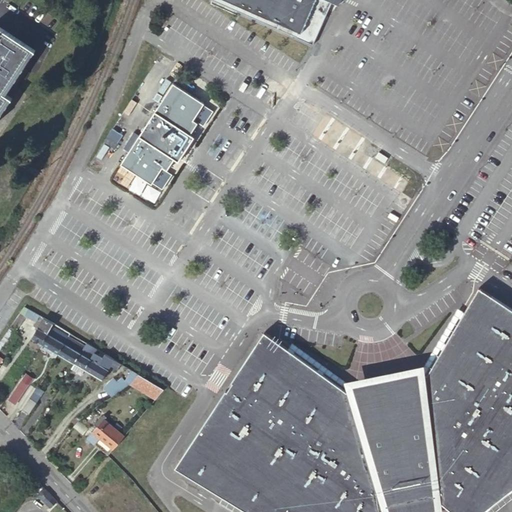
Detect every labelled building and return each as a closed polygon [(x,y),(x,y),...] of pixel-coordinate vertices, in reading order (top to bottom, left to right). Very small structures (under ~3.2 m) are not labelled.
[(212,0),(313,45),(333,1),(330,0),(212,0)] [(33,49),(0,27),(0,111),(10,97),(4,93),(33,49)] [(131,151),(123,163),(153,184),(153,182),(163,189),(173,174),(163,167),(171,156),(172,156),(175,151),(179,154),(183,150),(186,144),(189,139),(185,137),(188,132),(187,131),(194,120),(195,120),(204,126),(214,112),(204,105),(205,104),(175,84),(141,135),(131,151)] [(171,156),(163,167),(168,170),(176,159),(179,161),(196,137),(192,134),(199,123),(194,120),(187,131),(188,132),(185,137),(189,139),(186,144),(183,150),(179,154),(175,151),(172,156),(171,156)] [(110,136),(119,143),(125,135),(115,128),(110,136)] [(125,147),(131,151),(141,135),(135,131),(125,147)] [(106,141),(116,148),(119,143),(110,136),(106,141)] [(453,511),(483,511),(494,504),(511,489),(511,306),(481,285),(429,375),(421,376),(421,374),(420,375),(422,389),(360,402),(357,388),(355,388),(356,390),(348,391),(266,331),(248,359),(233,381),(235,382),(229,391),(228,390),(211,412),(178,467),(249,511),(386,511),(390,505),(434,496),(453,511)] [(25,315),(28,308),(24,306),(20,313),(25,315)] [(32,337),(42,344),(52,326),(54,323),(28,308),(25,315),(36,321),(37,319),(41,322),(32,337)] [(0,350),(25,315),(20,313),(0,340),(0,350)] [(52,326),(42,344),(59,353),(64,342),(68,344),(73,334),(70,332),(68,336),(52,326)] [(64,342),(59,353),(75,363),(81,353),(72,346),(77,336),(73,334),(68,344),(64,342)] [(102,379),(114,359),(105,353),(103,357),(95,352),(97,349),(87,342),(81,353),(75,363),(82,367),(102,379)] [(79,373),(82,367),(75,363),(72,368),(79,373)] [(139,373),(132,369),(125,380),(122,377),(117,381),(114,378),(104,388),(111,396),(130,383),(139,373)] [(164,389),(139,373),(130,383),(156,399),(164,389)] [(16,404),(29,384),(22,380),(9,399),(16,404)] [(30,398),(22,410),(29,414),(37,402),(30,398)] [(108,455),(125,436),(104,418),(87,438),(108,455)] [(79,419),(74,426),(83,434),(88,427),(79,419)] [(52,497),(46,489),(42,490),(38,494),(46,503),(52,497)]
